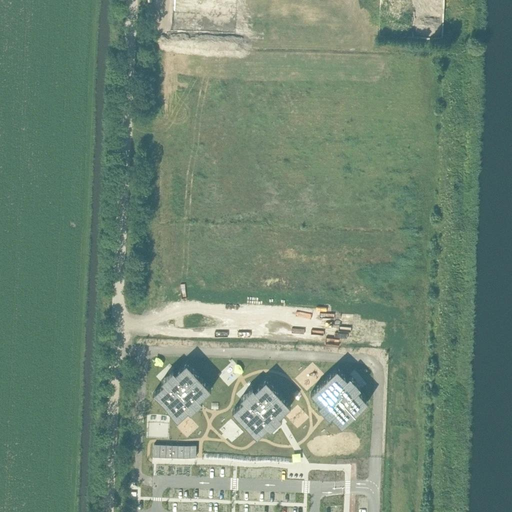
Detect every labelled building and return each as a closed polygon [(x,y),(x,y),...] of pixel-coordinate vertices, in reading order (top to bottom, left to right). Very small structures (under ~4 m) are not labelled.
[(187,74),(197,74),(198,62),(188,62),(187,74)] [(236,99),(236,82),(182,80),(182,88),(176,87),(175,112),(234,114),(235,99),(236,99)] [(323,194),(424,197),(426,143),(325,139),(323,194)] [(319,203),(317,245),(423,249),(424,207),(319,203)] [(317,262),(228,259),(226,308),(268,310),(268,305),(315,307),(314,314),(370,316),(372,256),(317,254),(317,262)] [(259,314),(259,326),(275,325),(274,313),(259,314)] [(297,356),(297,336),(289,335),(289,334),(281,334),(280,355),(297,356)] [(338,358),(364,372),(375,353),(349,339),(338,358)] [(397,348),(397,362),(400,362),(400,368),(420,369),(421,349),(397,348)] [(164,383),(153,393),(156,397),(177,420),(188,410),(191,412),(203,401),(200,398),(211,388),(187,362),(176,372),(173,369),(161,380),(164,383)] [(337,367),(310,392),(320,403),(318,405),(329,417),(331,415),(342,426),(368,401),(358,391),(361,388),(350,376),(347,378),(337,367)] [(239,403),(232,410),(257,437),(268,426),(270,429),(282,418),(280,415),(290,405),(266,379),(255,389),(253,386),(241,397),(243,400),(239,403)] [(393,409),(416,416),(421,399),(398,392),(393,409)] [(383,406),(383,412),(390,412),(391,394),(371,393),(370,406),(383,406)] [(217,433),(213,422),(202,426),(206,437),(217,433)] [(405,444),(417,435),(407,423),(396,431),(405,444)] [(240,425),(231,425),(231,435),(240,435),(240,425)] [(352,470),(363,458),(347,443),(336,455),(352,470)] [(154,444),(153,456),(196,458),(196,445),(154,444)] [(392,478),(393,484),(397,484),(399,497),(415,494),(412,474),(392,478)] [(179,482),(169,489),(176,499),(186,493),(179,482)] [(211,499),(214,486),(203,484),(200,497),(211,499)]
